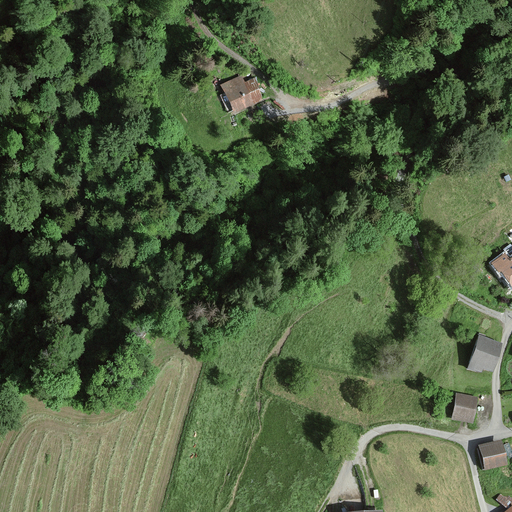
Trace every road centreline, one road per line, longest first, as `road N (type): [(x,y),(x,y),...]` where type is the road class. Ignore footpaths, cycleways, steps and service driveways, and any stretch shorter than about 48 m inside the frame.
road 1 (track): [(511,321),(433,274),(402,205),(401,175),(449,101),(452,72),(416,72),(334,103),(302,102),(209,34),(190,0)]
road 2 (unclassified): [(470,441),(415,428),(377,431),(355,450),(329,496)]
